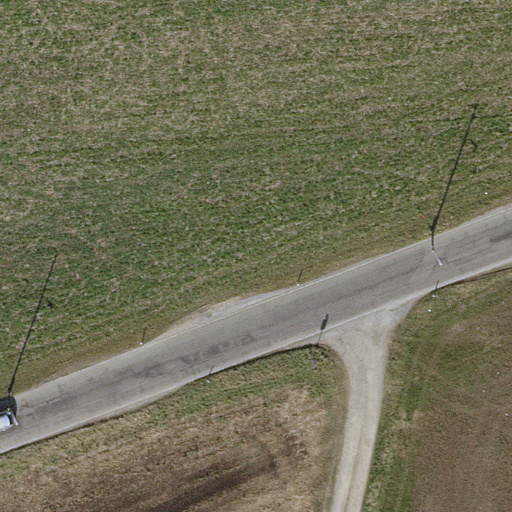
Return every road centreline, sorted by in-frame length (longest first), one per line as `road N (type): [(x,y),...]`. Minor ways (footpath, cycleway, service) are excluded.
road 1 (tertiary): [(0,424),(366,285)]
road 2 (unclassified): [(328,511),(366,285)]
road 3 (tertiary): [(366,285),(511,233)]
